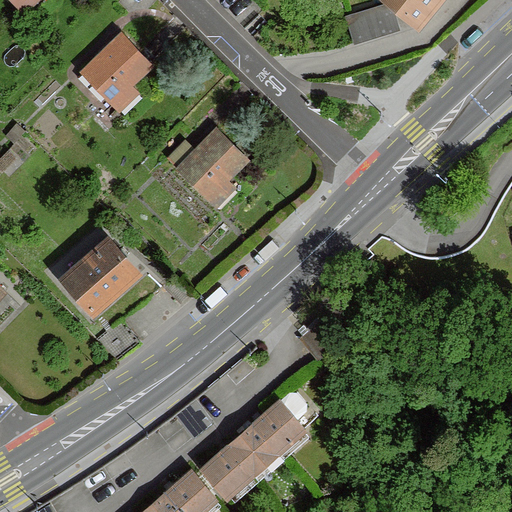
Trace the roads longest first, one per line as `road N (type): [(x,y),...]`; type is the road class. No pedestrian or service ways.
road 1 (tertiary): [(376,191),(201,346),(45,458)]
road 2 (residential): [(376,191),(188,0)]
road 3 (tertiary): [(511,56),(376,191)]
